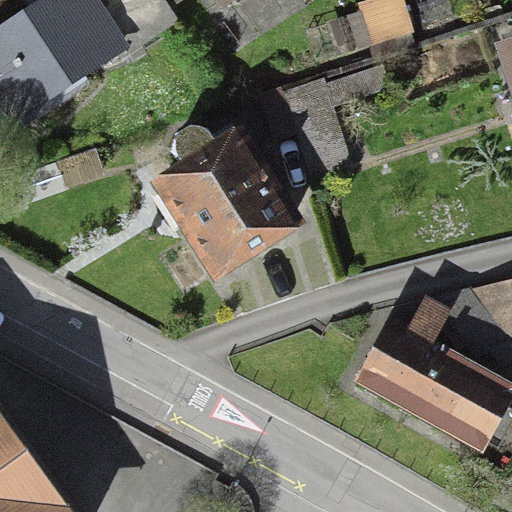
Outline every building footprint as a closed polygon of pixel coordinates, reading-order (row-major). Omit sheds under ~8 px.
[(84,0),(67,0),(0,45),(0,121),(12,140),(127,63),(84,0)] [(156,0),(93,0),(133,65),(179,37),(156,0)] [(195,0),(214,28),(256,0),(195,0)] [(511,53),(491,59),(511,129),(511,53)] [(352,164),(320,78),(281,92),(295,130),(313,179),(352,164)] [(281,92),(246,112),(268,146),(295,130),(281,92)] [(242,138),(154,188),(214,294),(302,243),(242,138)] [(511,280),(480,289),(511,334),(511,280)] [(467,290),(436,297),(467,338),(496,331),(467,290)] [(391,325),(354,393),(483,461),(511,405),(511,395),(425,349),(445,316),(421,304),(407,333),(391,325)] [(0,511),(59,511),(0,429),(0,511)]
